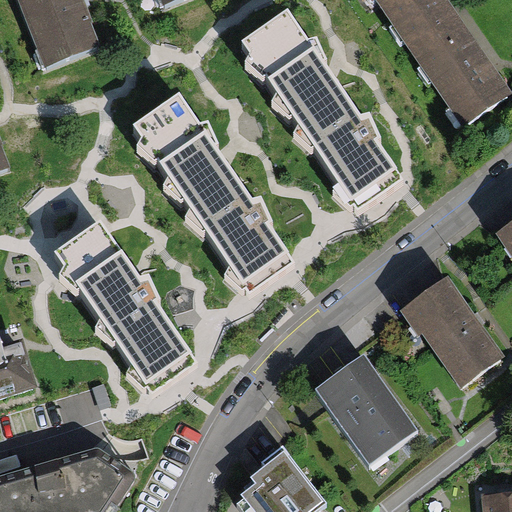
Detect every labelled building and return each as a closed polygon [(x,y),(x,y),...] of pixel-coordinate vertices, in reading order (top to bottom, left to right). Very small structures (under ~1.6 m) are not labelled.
[(7,0),(39,75),(97,50),(76,0),(7,0)] [(152,0),(157,11),(183,0),(152,0)] [(369,0),(459,131),(509,97),(479,53),(442,0),(369,0)] [(243,51),(301,133),(359,215),(409,179),(351,97),(293,16),(243,51)] [(129,139),(188,220),(250,305),(299,269),(237,184),(179,103),(129,139)] [(201,371),(139,284),(96,223),(45,259),(89,320),(151,407),(201,371)] [(511,227),(494,241),(511,265),(511,227)] [(397,314),(452,392),(500,361),(443,281),(397,314)] [(0,353),(0,406),(31,398),(17,349),(0,353)] [(362,357),(308,397),(363,471),(417,432),(362,357)] [(245,511),(318,511),(323,509),(281,456),(248,482),(255,490),(238,503),(245,511)] [(0,486),(0,511),(116,511),(134,484),(96,457),(0,486)] [(511,511),(511,491),(478,498),(479,511),(511,511)]
